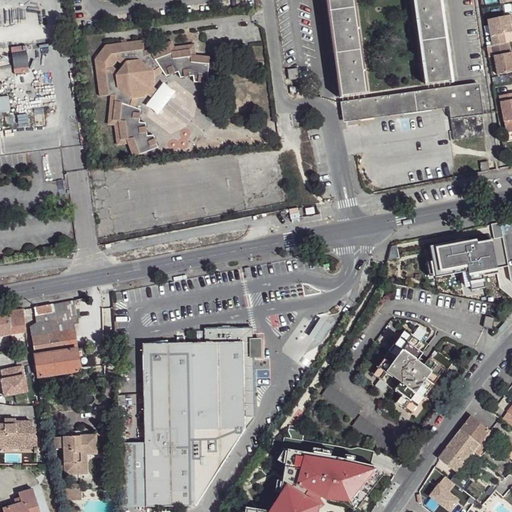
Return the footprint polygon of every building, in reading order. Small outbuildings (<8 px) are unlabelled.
[(328,0),(342,96),(365,93),(352,0),(328,0)] [(415,0),(427,84),(450,81),(439,0),(415,0)] [(509,16),(488,21),(493,46),(504,44),(506,44),(504,34),(511,32),(510,26),(509,16)] [(94,60),(99,97),(111,95),(107,125),(114,126),(117,146),(128,144),(133,158),(158,148),(153,135),(147,136),(146,123),(139,123),(140,110),(135,108),(139,98),(145,98),(147,95),(152,98),(158,91),(153,87),(155,84),(154,78),(163,72),(166,77),(178,72),(180,78),(193,77),(194,82),(207,84),(210,57),(196,56),(194,44),(174,47),(172,41),(144,51),(143,40),(105,45),(94,60)] [(493,46),(491,47),(498,76),(511,72),(511,57),(511,53),(506,54),(504,44),(493,46)] [(287,70),(289,80),(299,79),(298,69),(287,70)] [(343,102),(346,121),(449,106),(451,119),(477,119),(477,83),(343,102)] [(290,88),(291,95),(304,94),(303,86),(290,88)] [(511,93),(500,96),(507,132),(511,131),(511,93)] [(0,95),(0,111),(10,110),(7,95),(0,95)] [(451,119),(454,140),(485,136),(482,115),(477,119),(451,119)] [(480,163),(481,170),(489,169),(488,162),(480,163)] [(499,223),(490,225),(493,239),(502,237),(499,223)] [(453,243),(428,248),(430,262),(433,276),(433,278),(459,273),(466,272),(468,284),(469,291),(483,289),(481,277),(480,272),(494,270),(489,240),(454,247),(453,243)] [(433,276),(430,262),(425,263),(428,277),(433,276)] [(466,272),(459,273),(461,285),(468,284),(466,272)] [(74,300),(54,304),(55,314),(56,319),(72,317),(77,316),(74,300)] [(54,304),(35,307),(37,318),(55,314),(54,304)] [(23,310),(0,314),(0,336),(26,332),(23,310)] [(56,319),(37,323),(29,329),(38,378),(80,371),(72,317),(56,319)] [(494,319),(486,317),(484,327),(493,328),(494,319)] [(318,319),(308,337),(319,343),(329,326),(318,319)] [(419,338),(407,328),(373,373),(387,384),(393,378),(398,383),(394,389),(401,395),(396,401),(410,412),(443,370),(429,358),(426,361),(423,364),(417,359),(420,356),(421,355),(413,346),(419,338)] [(243,331),(206,331),(207,345),(243,345),(243,331)] [(261,340),(252,340),(251,331),(243,331),(243,345),(245,433),(253,423),(252,358),(257,358),(262,358),(261,340)] [(419,338),(413,346),(421,355),(429,346),(419,338)] [(207,345),(143,345),(143,444),(145,508),(195,509),(245,433),(243,345),(207,345)] [(420,356),(417,359),(423,364),(426,361),(420,356)] [(16,401),(27,400),(25,365),(0,366),(0,370),(2,396),(16,395),(16,401)] [(360,407),(331,384),(322,395),(352,417),(360,407)] [(298,424),(314,396),(301,389),(285,416),(298,424)] [(50,391),(41,393),(42,400),(51,398),(50,391)] [(391,438),(358,414),(349,425),(383,449),(391,438)] [(473,416),(463,428),(469,433),(482,443),(492,429),(483,423),(473,416)] [(6,424),(0,424),(0,445),(2,445),(2,451),(6,452),(6,451),(7,445),(38,446),(38,438),(36,438),(36,429),(32,429),(32,422),(16,422),(16,419),(6,419),(6,424)] [(464,429),(448,449),(466,462),(475,451),(463,442),(469,433),(464,429)] [(469,433),(463,442),(475,451),(482,443),(469,433)] [(98,434),(56,437),(56,449),(65,448),(66,466),(61,466),(62,475),(84,473),(82,452),(88,452),(99,451),(98,434)] [(119,508),(145,508),(143,444),(116,444),(119,508)] [(312,448),(311,454),(329,457),(330,451),(312,448)] [(448,449),(440,460),(458,473),(466,462),(448,449)] [(317,511),(319,504),(303,496),(305,492),(325,501),(345,504),(354,511),(383,473),(374,466),(352,461),(343,460),(329,457),(311,454),(285,450),(266,511),(244,508),(243,511),(317,511)] [(75,491),(70,491),(67,489),(68,501),(82,499),(81,486),(75,487),(75,491)] [(14,505),(1,509),(1,511),(39,511),(34,489),(18,493),(20,498),(21,503),(14,505)]
